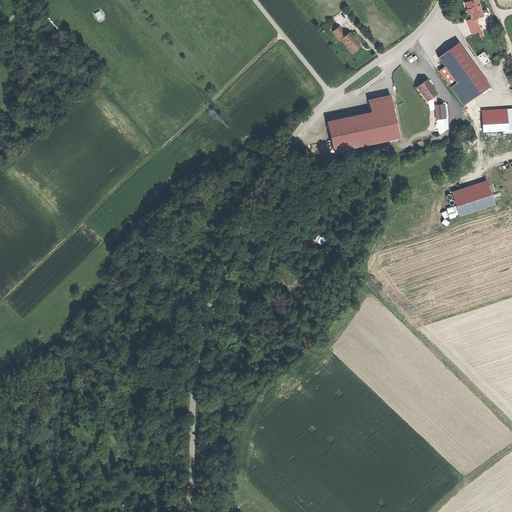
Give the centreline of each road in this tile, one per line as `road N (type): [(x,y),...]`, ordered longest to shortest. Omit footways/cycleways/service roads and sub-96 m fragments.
road 1 (unclassified): [(443,0),(415,36),(329,95),(283,148),(231,255),(199,352),(185,511)]
road 2 (track): [(4,298),(281,35)]
